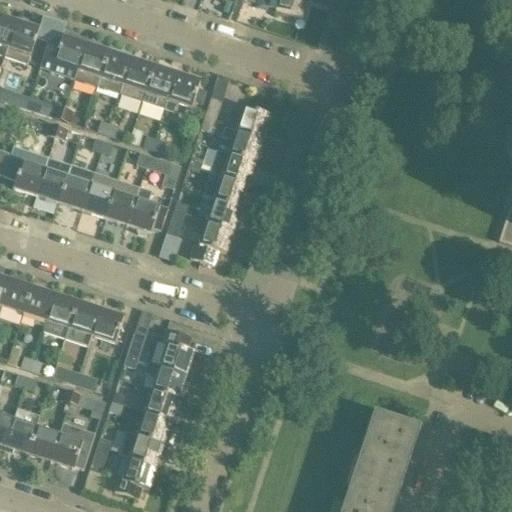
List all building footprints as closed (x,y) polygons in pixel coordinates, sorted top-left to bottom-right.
[(300,22),(306,0),(277,0),(278,0),(274,13),(300,22)] [(0,59),(1,60),(13,24),(0,19),(0,59)] [(38,67),(45,44),(33,41),(36,31),(13,24),(1,60),(25,68),(26,64),(38,67)] [(60,39),(57,48),(45,44),(38,67),(37,71),(48,74),(48,75),(70,83),(70,82),(73,73),(82,46),(75,44),(76,39),(62,35),(60,39)] [(94,90),(106,54),(82,46),(73,73),(70,82),(94,90)] [(128,61),(106,54),(94,90),(117,97),(120,88),(128,61)] [(139,105),(151,69),(128,61),(120,88),(117,97),(139,105)] [(162,113),(174,76),(151,69),(139,105),(162,113)] [(184,80),(174,76),(162,113),(173,117),(176,107),(189,111),(191,105),(199,108),(203,95),(195,92),(198,84),(196,83),(196,81),(195,79),(187,76),(184,78),(184,80)] [(209,100),(201,124),(212,127),(219,104),(209,100)] [(57,123),(61,112),(52,109),(49,120),(57,123)] [(242,110),(234,133),(234,135),(260,143),(268,119),(242,110)] [(72,115),(61,112),(57,123),(68,127),(72,115)] [(103,138),(107,127),(99,124),(95,136),(103,138)] [(209,136),(212,127),(201,124),(198,132),(209,136)] [(51,141),(55,129),(47,127),(43,138),(51,141)] [(117,130),(107,127),(103,138),(114,141),(117,130)] [(66,133),(55,129),(51,141),(62,144),(66,133)] [(257,153),(260,143),(234,135),(234,133),(223,129),(219,140),(231,144),(227,156),(253,165),(254,163),(256,164),(258,163),(260,156),(259,154),(257,153)] [(149,153),(153,142),(144,139),(141,150),(149,153)] [(97,156),(101,144),(93,142),(89,153),(97,156)] [(163,145),(153,142),(149,153),(159,156),(163,145)] [(112,148),(101,144),(97,156),(108,159),(112,148)] [(252,168),(253,165),(227,156),(215,152),(208,175),(246,188),(249,178),(251,179),(253,178),(256,170),(255,168),(252,168)] [(0,179),(2,180),(9,156),(0,153),(0,179)] [(33,198),(42,171),(20,164),(21,160),(9,156),(2,180),(13,184),(10,191),(33,198)] [(143,171),(147,159),(138,157),(134,168),(143,171)] [(167,166),(147,159),(143,171),(163,178),(167,166)] [(189,159),(186,168),(198,172),(201,163),(189,159)] [(56,206),(69,167),(45,160),(42,171),(33,198),(56,206)] [(179,170),(167,166),(163,178),(175,181),(179,170)] [(56,206),(79,213),(91,175),(73,169),(69,167),(56,206)] [(79,213),(101,220),(114,182),(91,175),(79,213)] [(239,210),(246,188),(208,175),(201,198),(212,202),(239,210)] [(101,220),(125,228),(137,189),(114,182),(101,220)] [(149,193),(137,189),(125,228),(135,231),(134,233),(135,236),(143,238),(145,237),(146,235),(148,235),(150,230),(159,233),(166,211),(146,205),(149,193)] [(511,199),(497,245),(511,249),(511,199)] [(232,232),(239,210),(212,202),(205,223),(232,232)] [(175,204),(172,213),(183,216),(186,207),(175,204)] [(176,239),(183,216),(172,213),(165,235),(176,239)] [(224,256),(232,232),(205,223),(198,246),(194,244),(189,260),(212,268),(217,253),(224,256)] [(0,309),(20,316),(29,290),(5,283),(0,299),(0,309)] [(29,290),(20,316),(34,321),(32,326),(41,329),(43,324),(51,298),(41,294),(42,292),(41,290),(33,287),(30,289),(30,291),(29,290)] [(61,342),(73,305),(51,298),(43,324),(41,329),(40,335),(61,342)] [(88,338),(97,312),(73,305),(61,342),(85,349),(88,338)] [(121,320),(97,312),(88,338),(112,346),(121,320)] [(165,348),(158,369),(184,378),(192,355),(185,353),(189,341),(164,334),(160,346),(165,348)] [(132,336),(124,359),(135,362),(142,340),(132,336)] [(132,372),(135,362),(124,359),(121,368),(132,372)] [(27,374),(30,363),(22,360),(18,371),(27,374)] [(41,366),(30,363),(27,374),(37,378),(41,366)] [(177,400),(184,378),(158,369),(157,370),(146,367),(142,377),(154,381),(150,392),(177,400)] [(72,389),(76,378),(67,375),(63,386),(72,389)] [(21,392),(25,380),(16,377),(12,389),(21,392)] [(86,381),(76,378),(72,389),(82,392),(86,381)] [(35,384),(25,380),(21,392),(31,395),(35,384)] [(66,406),(70,395),(62,392),(58,404),(66,406)] [(177,402),(177,400),(150,392),(143,415),(169,424),(173,413),(175,413),(178,412),(180,405),(179,402),(177,402)] [(81,399),(70,395),(66,406),(78,410),(81,399)] [(113,396),(110,405),(121,408),(124,400),(113,396)] [(118,418),(121,408),(110,405),(109,409),(107,414),(118,418)] [(25,456),(33,431),(37,419),(14,412),(11,424),(2,449),(25,456)] [(169,424),(143,415),(135,438),(162,446),(163,444),(167,445),(171,434),(166,433),(169,424)] [(373,417),(353,477),(399,492),(419,432),(373,417)] [(0,448),(2,449),(11,424),(0,420),(0,448)] [(56,438),(48,464),(72,472),(72,470),(81,473),(92,438),(60,427),(56,438)] [(48,464),(56,438),(33,431),(25,456),(48,464)] [(162,448),(162,446),(135,438),(125,435),(118,456),(128,460),(128,461),(155,469),(158,458),(160,459),(163,457),(165,451),(164,448),(162,448)] [(507,445),(493,440),(488,455),(502,460),(507,445)] [(98,442),(95,450),(106,454),(109,445),(98,442)] [(99,476),(106,454),(95,450),(88,472),(99,476)] [(155,469),(128,461),(121,482),(117,481),(113,493),(137,501),(140,489),(147,492),(155,469)] [(392,511),(399,492),(353,477),(341,511),(392,511)]
